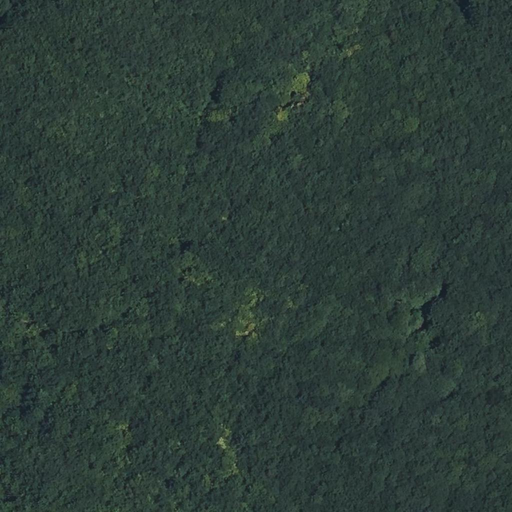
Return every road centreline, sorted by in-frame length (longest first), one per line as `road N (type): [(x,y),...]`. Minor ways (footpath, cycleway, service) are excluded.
road 1 (track): [(140,511),(181,485),(302,267),(389,153),(511,90)]
road 2 (track): [(255,0),(211,101),(177,215),(175,275),(144,312),(84,336),(0,313)]
road 3 (track): [(175,275),(141,356),(128,435),(108,475),(109,504),(126,511)]
